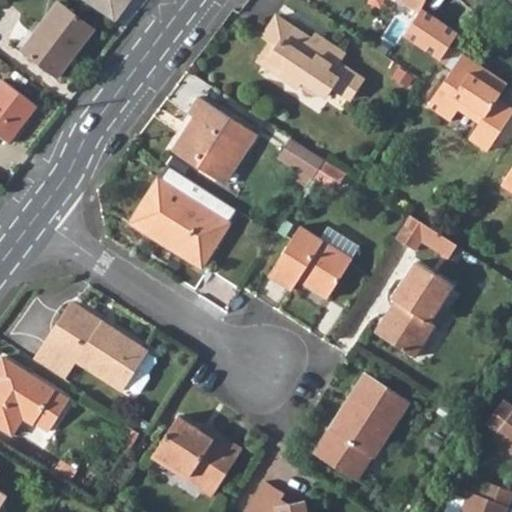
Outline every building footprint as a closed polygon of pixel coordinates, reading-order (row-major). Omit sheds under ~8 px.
[(59,0),(57,0),(22,45),(58,72),(94,26),(59,0)] [(82,0),(114,22),(123,8),(113,0),(82,0)] [(394,0),(417,13),(424,0),(394,0)] [(312,43),(313,41),(276,19),(265,36),(273,41),(260,62),(299,87),(302,82),(326,97),(332,88),(351,99),(364,80),(338,63),(344,54),(326,42),(321,48),(312,43)] [(408,56),(432,71),(447,48),(423,33),(408,56)] [(316,36),(313,41),(312,43),(321,48),(326,42),(316,36)] [(464,51),(430,104),(452,118),(464,99),(485,113),(471,136),(491,149),(511,115),(511,102),(499,94),(508,80),(464,51)] [(2,77),(0,79),(0,131),(7,138),(35,102),(2,77)] [(194,117),(173,150),(219,180),(240,147),(246,151),(257,133),(199,97),(188,114),(194,117)] [(462,109),(453,120),(470,133),(478,122),(462,109)] [(291,138),(280,157),(313,178),(325,159),(291,138)] [(158,176),(129,221),(202,266),(230,221),(158,176)] [(412,212),(397,235),(419,249),(425,240),(449,256),(459,241),(412,212)] [(300,225),(269,274),(293,289),(301,276),(311,282),(308,287),(327,299),(352,258),(300,225)] [(401,303),(381,334),(414,356),(435,324),(431,321),(443,302),(455,285),(418,260),(393,298),(401,303)] [(68,300),(41,344),(71,364),(74,359),(120,388),(122,384),(143,351),(144,348),(97,319),(96,320),(76,308),(78,306),(68,300)] [(41,344),(32,358),(62,377),(71,364),(41,344)] [(143,351),(122,384),(133,390),(137,389),(145,376),(145,371),(151,360),(150,356),(143,351)] [(0,427),(9,433),(19,417),(31,424),(33,421),(45,429),(50,423),(66,398),(0,355),(0,427)] [(351,393),(329,425),(313,450),(355,478),(370,454),(373,456),(409,401),(365,371),(351,393)] [(511,404),(503,397),(484,421),(496,430),(492,435),(511,450),(511,404)] [(177,414),(152,452),(161,457),(203,485),(201,489),(211,496),(243,447),(217,430),(212,437),(177,414)] [(468,490),(459,511),(505,511),(511,495),(511,490),(486,480),(480,494),(468,490)] [(271,485),(253,511),(304,511),(302,499),(287,502),(280,497),(283,492),(271,485)]
